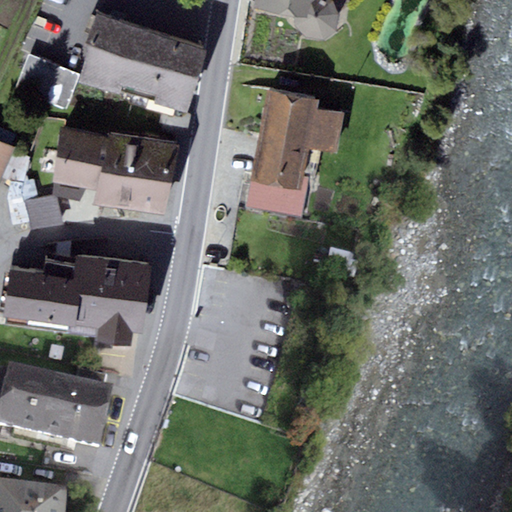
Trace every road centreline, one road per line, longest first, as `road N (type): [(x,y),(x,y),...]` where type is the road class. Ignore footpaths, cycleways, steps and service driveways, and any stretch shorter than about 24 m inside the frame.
road 1 (primary): [(188,235),(165,363),(112,511)]
road 2 (primary): [(225,0),(188,235)]
road 3 (residential): [(188,235),(84,229),(0,244)]
